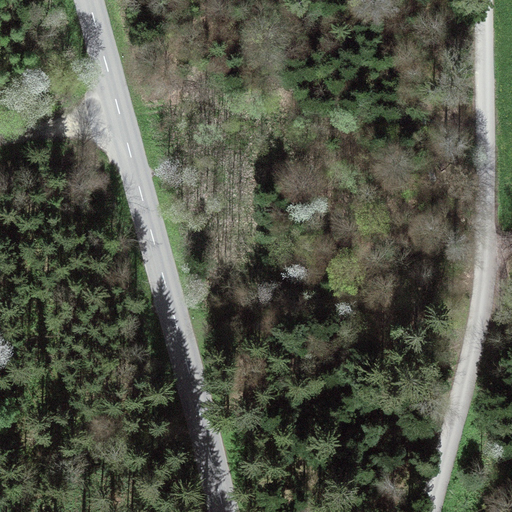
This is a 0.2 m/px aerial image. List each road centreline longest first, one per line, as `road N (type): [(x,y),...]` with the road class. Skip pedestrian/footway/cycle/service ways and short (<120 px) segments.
road 1 (tertiary): [(89,0),(223,511)]
road 2 (unclassified): [(483,0),(486,260),(428,511)]
road 3 (track): [(0,141),(118,110)]
